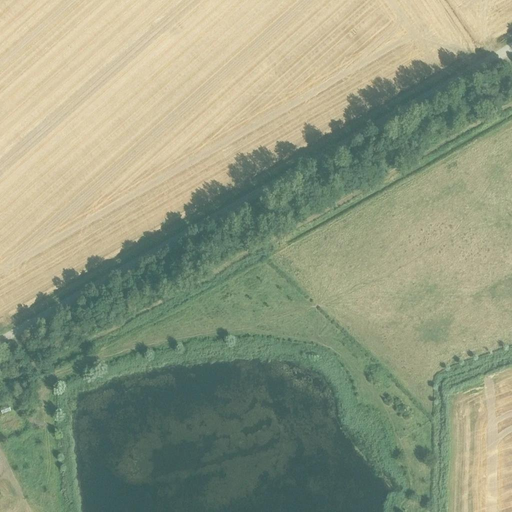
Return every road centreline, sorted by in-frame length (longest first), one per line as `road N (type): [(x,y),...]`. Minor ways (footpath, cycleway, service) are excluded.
road 1 (unclassified): [(0,338),(511,42)]
road 2 (track): [(14,329),(35,366),(47,367),(511,101)]
